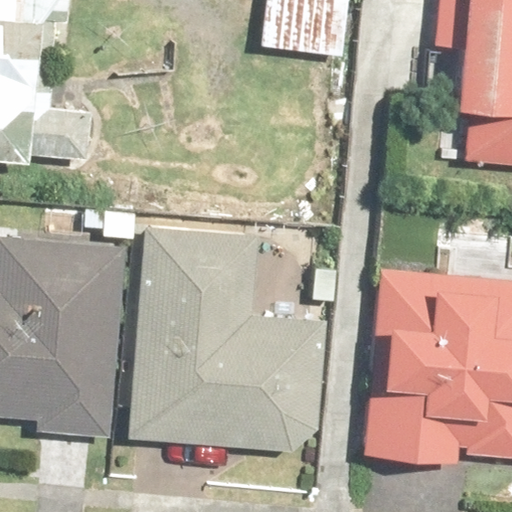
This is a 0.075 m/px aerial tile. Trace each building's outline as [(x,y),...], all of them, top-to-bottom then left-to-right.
[(0,0),(0,159),(75,162),(77,105),(10,103),(14,19),(53,21),(53,0),(0,0)] [(336,0),(251,0),(246,48),(330,58),(336,0)] [(511,0),(438,0),(431,105),(454,106),(451,156),(511,159),(511,0)] [(240,234),(129,226),(115,435),(304,447),(312,319),(235,314),(240,234)] [(0,414),(24,416),(23,433),(97,438),(110,248),(0,239),(0,414)] [(436,451),(511,456),(511,272),(360,260),(344,455),(435,463),(436,451)]
